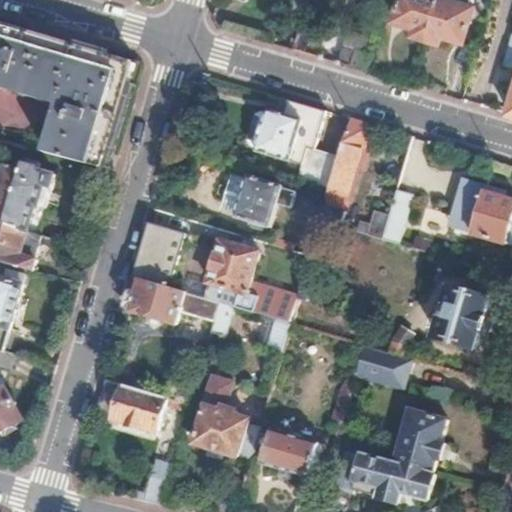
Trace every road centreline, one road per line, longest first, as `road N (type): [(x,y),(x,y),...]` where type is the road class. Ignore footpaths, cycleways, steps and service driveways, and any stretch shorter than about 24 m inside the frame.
road 1 (residential): [(177,40),(45,503)]
road 2 (residential): [(511,140),(177,40)]
road 3 (residential): [(177,40),(37,0)]
